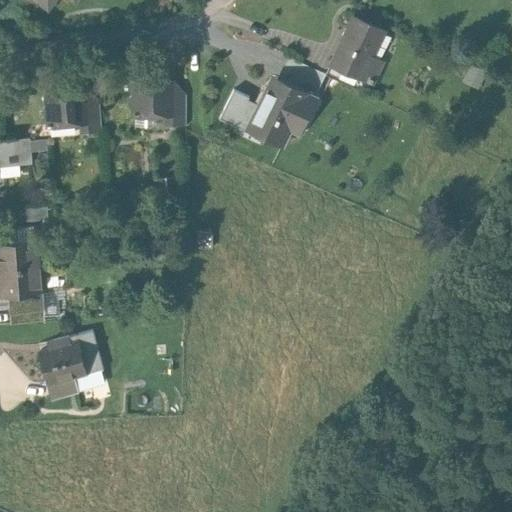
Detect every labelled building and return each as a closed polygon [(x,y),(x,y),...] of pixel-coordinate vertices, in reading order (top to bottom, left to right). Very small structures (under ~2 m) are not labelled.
[(332,61),(363,76),(385,28),(354,14),(332,61)] [(278,76),(314,94),(324,73),(288,55),(278,76)] [(368,78),(363,76),(332,61),(326,74),(362,92),(368,78)] [(303,114),(314,94),(278,76),(270,91),(265,89),(248,124),(283,141),(290,129),(289,125),(296,111),(303,114)] [(133,112),(172,113),(173,113),(173,94),(173,80),(133,80),(134,93),(131,95),(131,105),(133,108),(133,112)] [(48,125),(87,122),(89,122),(87,101),(87,88),(46,91),(47,103),(44,107),(45,116),(48,119),(48,125)] [(186,94),(173,94),(173,113),(172,113),(172,124),(186,124),(186,94)] [(89,122),(87,122),(88,132),(101,131),(99,101),(87,101),(89,122)] [(0,163),(30,161),(28,137),(0,139),(0,163)] [(0,268),(40,266),(40,254),(42,254),(40,238),(39,238),(33,226),(18,227),(14,240),(0,240),(0,268)] [(41,277),(40,266),(0,268),(0,296),(11,296),(12,312),(44,310),(42,292),(45,292),(43,277),(41,277)] [(45,322),(44,310),(12,312),(10,312),(11,325),(45,322)] [(47,365),(55,397),(77,391),(74,378),(103,370),(93,331),(69,337),(69,336),(52,340),(54,347),(40,350),(44,366),(47,365)]
